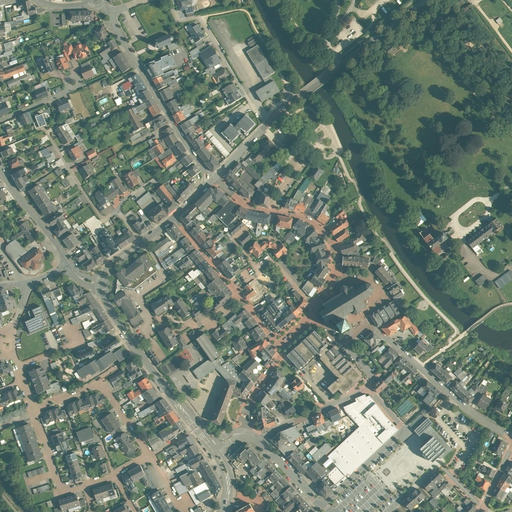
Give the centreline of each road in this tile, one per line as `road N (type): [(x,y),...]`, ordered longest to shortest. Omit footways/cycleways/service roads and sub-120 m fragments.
road 1 (residential): [(314,304),(336,271),(328,234),(299,215),(246,203),(214,178)]
road 2 (tertiary): [(101,284),(110,310),(212,450)]
road 3 (tertiary): [(425,0),(267,123)]
road 4 (residential): [(214,178),(139,68),(114,14)]
road 5 (residential): [(369,324),(468,410),(511,437)]
road 6 (residential): [(151,456),(100,378),(33,409)]
road 7 (residential): [(142,242),(117,212),(100,218),(44,129)]
road 8 (residential): [(199,18),(267,123)]
road 9 (residential): [(69,265),(0,167)]
